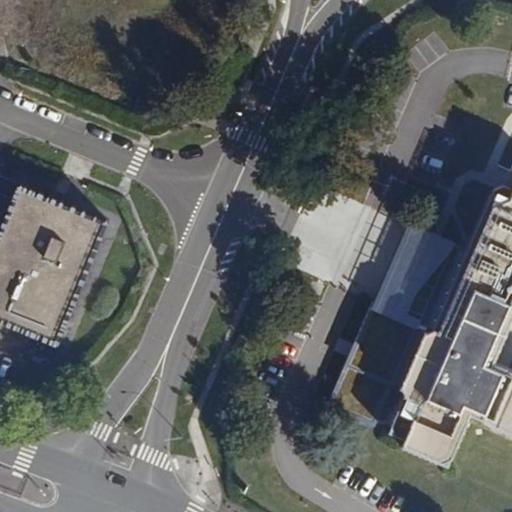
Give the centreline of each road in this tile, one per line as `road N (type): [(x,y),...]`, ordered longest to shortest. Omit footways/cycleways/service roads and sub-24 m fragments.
road 1 (unclassified): [(0,107),(227,198)]
road 2 (residential): [(296,42),(227,198)]
road 3 (unclassified): [(169,341),(75,472)]
road 4 (unclassified): [(131,493),(149,453),(169,341)]
road 5 (residential): [(227,198),(169,341)]
